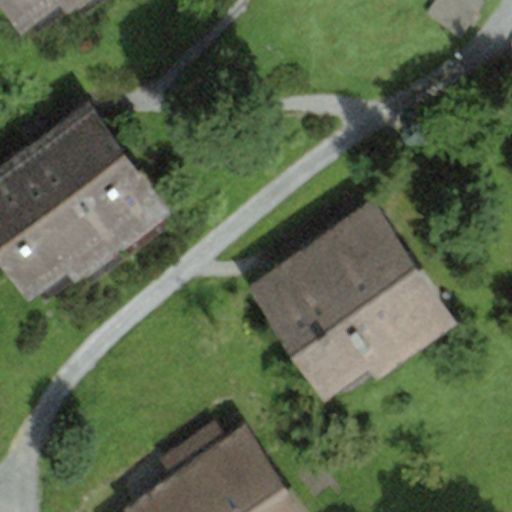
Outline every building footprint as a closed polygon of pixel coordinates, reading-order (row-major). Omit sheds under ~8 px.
[(45,223),(53,233),(135,172),(71,86),(17,125),(10,116),(0,124),(0,235),(10,249),(45,223)] [(56,236),(64,248),(146,187),(135,172),(53,233),(45,223),(10,249),(20,262),(56,236)] [(396,300),(391,293),(414,276),(417,274),(353,192),(320,214),(311,201),(246,249),(240,259),(301,345),(304,342),(341,315),(353,331),(356,328),(396,300)] [(356,328),(364,339),(427,293),(414,276),(391,293),(396,300),(356,328)] [(304,342),(315,358),(353,331),(341,315),(304,342)] [(285,511),(294,506),(298,503),(231,411),(223,408),(211,416),(197,396),(145,434),(159,453),(119,483),(130,499),(111,511),(285,511)]
